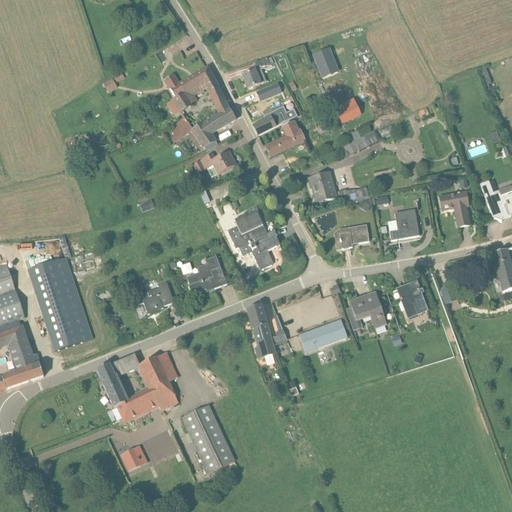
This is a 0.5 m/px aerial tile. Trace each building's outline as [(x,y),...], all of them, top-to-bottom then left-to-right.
[(269,66),(267,60),(255,64),(257,71),(269,66)] [(203,80),(211,76),(207,69),(195,77),(178,86),(166,94),(172,102),(199,86),(198,84),(204,81),(203,80)] [(478,72),(487,94),(491,92),(488,86),(491,84),(485,69),(478,72)] [(254,72),(242,77),(247,90),(260,86),(254,72)] [(115,85),(124,80),(121,74),(103,84),(107,91),(116,86),(115,85)] [(219,91),(211,76),(203,80),(204,81),(198,84),(199,86),(172,102),(180,114),(191,107),(190,105),(196,102),(193,97),(206,90),(220,115),(229,110),(219,91)] [(361,115),(354,102),(335,110),(341,125),(361,115)] [(257,138),(282,124),(283,125),(289,121),(296,118),(291,107),(284,110),(285,113),(279,116),(278,115),(252,129),(257,138)] [(230,111),(229,110),(220,115),(221,116),(192,132),(204,149),(215,142),(211,135),(235,121),(229,111),(230,111)] [(265,150),(269,159),(306,140),(301,131),(300,132),(295,123),(281,129),(286,139),(265,150)] [(175,126),(169,129),(173,135),(169,138),(174,144),(183,138),(175,126)] [(375,132),(340,149),(344,159),(379,143),(375,132)] [(511,155),(509,147),(503,149),(506,159),(511,156),(511,155)] [(218,176),(235,167),(231,159),(228,160),(225,155),(215,160),(212,155),(192,165),(197,175),(206,171),(213,167),(218,176)] [(333,201),(326,175),(308,180),(314,199),(318,198),(320,205),(333,201)] [(511,214),(511,188),(511,187),(493,194),(489,182),(480,186),(492,219),(501,223),(503,220),(510,217),(511,216),(511,214)] [(342,207),(349,205),(345,191),(338,193),(342,207)] [(458,229),(469,227),(465,205),(467,203),(465,194),(439,199),(442,210),(456,207),(458,220),(456,220),(458,229)] [(384,198),(376,199),(377,207),(385,205),(384,198)] [(140,205),(143,214),(155,209),(152,201),(140,205)] [(394,215),(398,232),(389,234),(392,246),(401,244),(400,241),(419,238),(414,211),(394,215)] [(259,264),(262,271),(272,267),(264,251),(278,244),(275,238),(277,238),(276,235),(271,237),(270,234),(267,235),(257,214),(246,219),(245,216),(234,221),(238,228),(227,233),(236,251),(238,250),(242,258),(252,254),(258,265),(259,264)] [(349,235),(339,236),(340,241),(340,242),(340,244),(341,244),(342,251),(352,249),(352,246),(369,243),(367,228),(348,231),(349,235)] [(511,290),(511,272),(507,252),(506,251),(493,255),(503,293),(511,290)] [(66,261),(28,273),(55,354),(92,342),(66,261)] [(188,288),(192,297),(202,293),(202,295),(207,294),(207,292),(214,289),(214,291),(227,286),(218,263),(205,269),(206,274),(199,276),(202,283),(188,288)] [(0,297),(15,292),(7,267),(0,269),(0,297)] [(408,319),(426,312),(416,284),(397,291),(408,319)] [(148,316),(163,311),(162,309),(174,304),(167,286),(159,289),(159,290),(133,300),(135,307),(142,304),(148,316)] [(322,300),(317,287),(271,304),(276,317),(322,300)] [(0,297),(0,328),(17,323),(24,321),(25,320),(15,292),(0,297)] [(363,299),(370,318),(374,330),(386,326),(377,298),(371,300),(370,296),(363,299)] [(350,319),(354,333),(362,330),(359,322),(370,318),(363,299),(350,303),(355,317),(350,319)] [(261,306),(247,311),(259,349),(256,350),(258,361),(275,355),(273,346),(286,342),(282,332),(270,336),(261,306)] [(299,337),(306,355),(347,339),(341,321),(299,337)] [(0,392),(43,378),(39,366),(40,366),(36,356),(33,357),(23,327),(18,328),(17,323),(0,328),(0,392)] [(134,356),(120,362),(121,362),(125,374),(139,367),(151,391),(159,409),(161,413),(178,404),(157,359),(139,367),(134,356)] [(112,367),(111,366),(100,371),(100,372),(97,373),(100,381),(97,382),(100,387),(102,386),(113,410),(116,409),(127,404),(126,402),(110,368),(112,367)] [(298,395),(296,389),(290,391),(293,397),(298,395)] [(151,391),(126,402),(127,404),(116,409),(121,422),(136,415),(138,419),(159,409),(151,391)] [(207,476),(235,463),(208,407),(181,420),(207,476)] [(139,459),(138,460),(133,451),(121,457),(129,473),(141,467),(139,462),(140,462),(139,459)]
